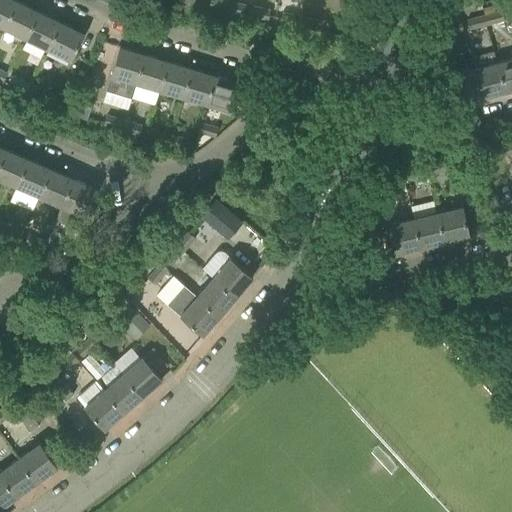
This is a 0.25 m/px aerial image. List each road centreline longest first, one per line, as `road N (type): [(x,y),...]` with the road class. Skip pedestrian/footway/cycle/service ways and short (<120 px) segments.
road 1 (residential): [(51,511),(202,386),(301,261)]
road 2 (residential): [(287,73),(69,0)]
road 3 (residential): [(301,261),(325,278),(381,273),(511,239)]
road 4 (residential): [(0,300),(166,193)]
road 5 (residential): [(166,193),(0,121)]
road 6 (residential): [(166,193),(280,94),(287,73)]
road 7 (residential): [(301,261),(371,120)]
road 8 (residential): [(371,120),(403,129),(511,108)]
